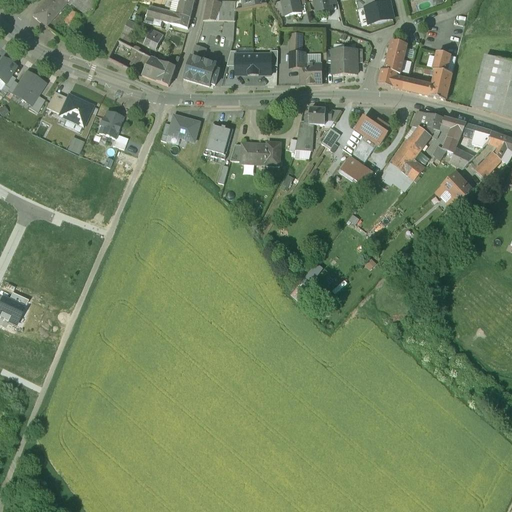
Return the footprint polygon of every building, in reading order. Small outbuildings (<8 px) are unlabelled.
[(48,0),(33,18),(46,29),(65,5),(58,0),(48,0)] [(94,4),(90,0),(74,0),(74,1),(73,0),(69,0),(68,1),(88,17),(91,13),(94,4)] [(167,0),(162,12),(190,19),(193,5),(194,0),(167,0)] [(241,0),(242,3),(244,11),(260,8),(258,0),(241,0)] [(298,0),(280,0),(285,17),(301,14),(300,6),(298,0)] [(313,0),(317,14),(332,11),(330,4),(329,0),(313,0)] [(365,9),(376,7),(374,0),(355,0),(358,11),(365,9)] [(220,4),(207,1),(203,22),(234,23),(235,13),(235,11),(235,4),(220,4)] [(242,3),(235,4),(235,11),(244,11),(242,3)] [(365,9),(368,26),(393,20),(390,4),(376,7),(365,9)] [(190,19),(162,12),(150,8),(146,19),(163,24),(187,29),(190,19)] [(63,22),(72,29),(80,18),(71,11),(63,22)] [(163,24),(146,19),(145,24),(162,29),(163,24)] [(138,27),(128,22),(123,34),(132,39),(138,27)] [(152,31),(151,33),(150,33),(144,45),(156,51),(163,37),(152,31)] [(301,35),(291,36),(290,55),(289,69),(299,69),(299,66),(304,66),(305,55),(301,55),(301,35)] [(151,60),(118,43),(109,60),(142,77),(152,81),(158,63),(151,60)] [(407,47),(391,43),(387,57),(404,62),(407,47)] [(205,51),(195,48),(192,58),(201,62),(205,51)] [(226,67),(235,67),(235,56),(236,56),(236,52),(230,52),(226,67)] [(345,76),(344,52),(333,52),(332,52),(332,65),(333,76),(345,76)] [(355,52),(344,52),(345,76),(357,76),(356,64),(356,52),(355,52)] [(450,57),(437,54),(432,71),(435,72),(446,75),(446,74),(450,57)] [(235,76),(253,76),(253,56),(236,56),(235,56),(235,67),(235,76)] [(270,56),(253,56),(253,76),(271,76),(271,67),(271,56),(270,56)] [(404,62),(387,57),(384,72),(397,75),(400,76),(404,62)] [(511,61),(511,63),(496,59),(496,60),(485,57),(472,109),(483,112),(511,120),(511,61)] [(201,62),(192,58),(184,80),(210,88),(210,86),(213,86),(214,82),(211,81),(215,67),(208,65),(209,62),(206,61),(205,64),(201,62)] [(16,68),(3,59),(0,64),(0,83),(5,86),(10,77),(16,68)] [(175,69),(158,62),(158,63),(152,81),(168,87),(175,69)] [(320,86),(320,66),(304,66),(299,66),(299,69),(299,86),(320,86)] [(384,72),(382,72),(378,86),(403,92),(405,81),(404,84),(395,82),(397,75),(384,72)] [(446,75),(435,72),(431,88),(411,84),(411,83),(405,81),(403,92),(446,102),(452,76),(446,74),(446,75)] [(45,86),(27,74),(19,86),(14,94),(23,100),(22,102),(31,107),(31,108),(38,97),(45,86)] [(15,80),(10,77),(5,86),(0,92),(0,94),(2,96),(4,94),(6,95),(7,93),(14,83),(15,80)] [(13,96),(14,94),(19,86),(14,83),(7,93),(13,96)] [(46,110),(60,116),(67,100),(54,94),(46,110)] [(31,108),(31,107),(29,110),(38,115),(45,102),(38,97),(31,108)] [(77,101),(69,97),(67,100),(60,116),(59,118),(83,130),(93,108),(83,104),(81,105),(78,104),(77,101)] [(309,117),(305,117),(304,125),(300,124),(295,151),(311,153),(312,126),(324,126),(325,121),(331,122),(332,111),(325,111),(310,110),(309,117)] [(340,112),(332,111),(331,122),(334,122),(340,112)] [(424,114),(418,113),(414,121),(421,123),(424,114)] [(122,120),(106,114),(104,121),(102,121),(99,128),(101,128),(99,136),(115,141),(116,137),(122,120)] [(444,120),(428,115),(424,128),(429,129),(434,131),(439,133),(441,128),(442,128),(444,120)] [(174,117),(171,126),(169,136),(194,143),(200,124),(174,117)] [(374,127),(363,119),(356,131),(365,137),(361,144),(372,152),(377,145),(379,147),(387,135),(384,134),(386,132),(386,131),(388,128),(378,121),(374,127)] [(465,126),(444,120),(442,128),(451,131),(448,139),(458,143),(462,135),(465,126)] [(169,136),(171,126),(165,125),(161,142),(166,144),(169,136)] [(233,131),(212,125),(204,156),(225,161),(233,131)] [(485,131),(465,126),(462,135),(470,138),(467,148),(473,150),(474,146),(482,149),(487,144),(488,143),(491,133),(485,131)] [(409,143),(407,142),(386,171),(397,179),(392,184),(405,193),(414,182),(403,174),(412,161),(434,131),(429,129),(424,128),(423,127),(421,131),(419,129),(409,143)] [(340,136),(330,130),(321,145),(330,151),(334,145),(340,136)] [(493,154),(475,173),(484,180),(501,162),(507,165),(511,156),(511,140),(491,133),(488,143),(487,144),(494,147),(499,149),(494,156),(493,154)] [(116,137),(115,141),(112,148),(123,152),(128,141),(116,137)] [(458,143),(448,139),(443,150),(445,151),(447,151),(453,154),(458,143)] [(297,142),(291,141),(289,152),(295,153),(297,142)] [(372,152),(361,144),(357,149),(369,157),(372,152)] [(267,147),(242,145),(241,147),(241,154),(244,155),(243,164),(258,165),(258,167),(265,167),(279,168),(280,145),(267,145),(267,147)] [(241,147),(235,147),(230,163),(243,164),(244,155),(241,154),(241,147)] [(357,149),(347,164),(345,162),(338,173),(352,182),(354,180),(364,187),(372,175),(361,168),(369,157),(357,149)] [(472,159),(456,150),(450,162),(463,170),(472,159)] [(412,161),(403,174),(414,182),(424,170),(412,161)] [(228,169),(223,167),(218,185),(224,186),(228,169)] [(397,179),(386,171),(382,176),(392,184),(397,179)] [(471,192),(454,175),(436,193),(452,210),(471,192)] [(355,220),(350,218),(348,221),(355,226),(359,221),(356,219),(355,220)] [(302,269),(295,278),(298,281),(306,271),(302,269)] [(22,308),(25,309),(28,302),(12,294),(8,301),(22,308)] [(0,319),(16,327),(21,316),(19,315),(22,308),(8,301),(2,299),(0,303),(0,319)]
